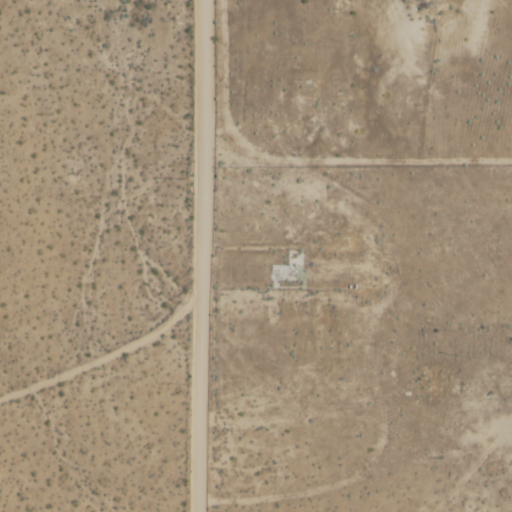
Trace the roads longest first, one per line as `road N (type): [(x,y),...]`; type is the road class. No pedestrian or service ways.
road 1 (track): [(198,511),(200,0)]
road 2 (track): [(199,295),(157,330),(0,397)]
